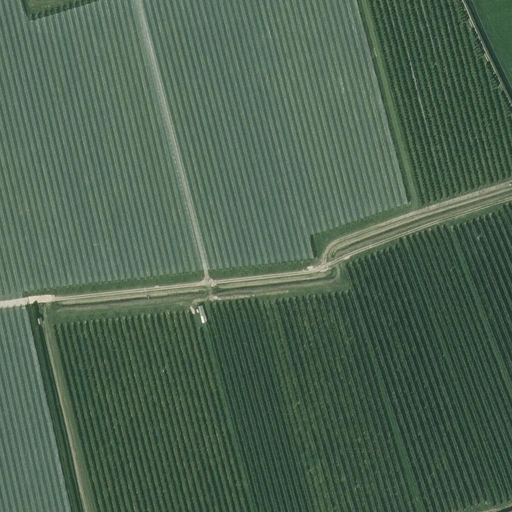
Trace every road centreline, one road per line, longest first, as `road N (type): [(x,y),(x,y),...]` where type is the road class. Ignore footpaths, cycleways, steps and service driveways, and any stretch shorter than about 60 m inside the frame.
road 1 (track): [(136,0),(205,284),(0,306)]
road 2 (track): [(205,284),(315,271),(511,198)]
road 3 (track): [(322,268),(332,243),(511,182)]
